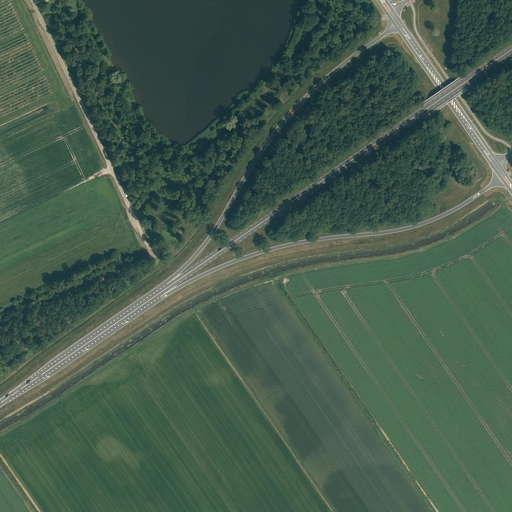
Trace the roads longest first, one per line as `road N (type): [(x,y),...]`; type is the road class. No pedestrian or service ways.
road 1 (primary): [(151,299),(511,49)]
road 2 (primary): [(151,299),(255,254),(420,224),(505,176)]
road 3 (primary): [(400,24),(288,115),(210,236),(151,299)]
road 4 (unclassified): [(145,244),(31,0)]
road 5 (track): [(145,244),(157,263),(0,377)]
road 6 (primary): [(0,403),(151,299)]
road 7 (primary): [(496,163),(400,24)]
